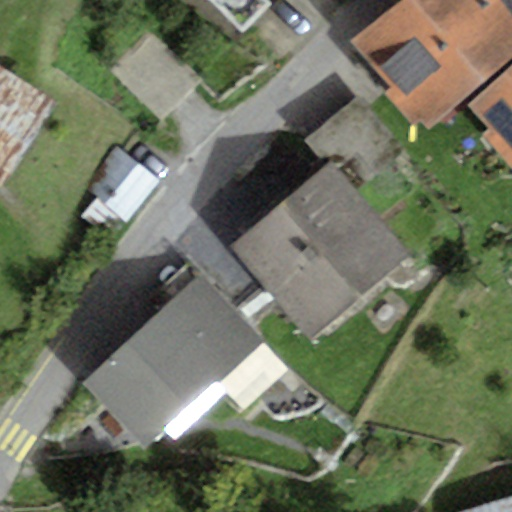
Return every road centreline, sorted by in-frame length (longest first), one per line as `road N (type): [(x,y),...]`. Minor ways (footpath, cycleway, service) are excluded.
road 1 (unclassified): [(381,0),(318,58),(283,125),(0,456)]
road 2 (track): [(0,485),(260,487),(313,511)]
